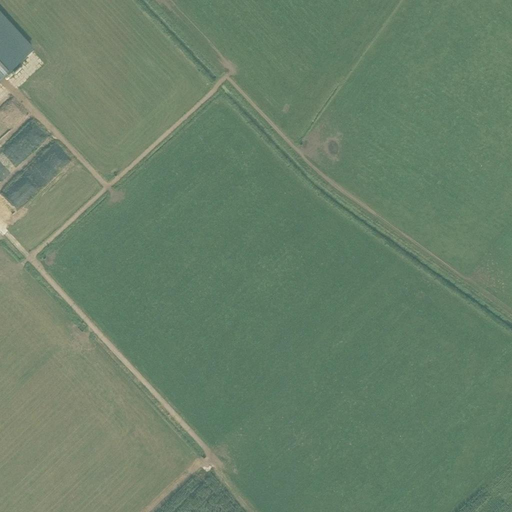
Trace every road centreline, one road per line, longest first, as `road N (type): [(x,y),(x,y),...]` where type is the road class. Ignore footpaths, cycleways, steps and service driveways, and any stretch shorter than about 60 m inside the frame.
road 1 (track): [(218,468),(0,225)]
road 2 (track): [(29,258),(216,88)]
road 3 (track): [(108,188),(10,85),(0,93)]
